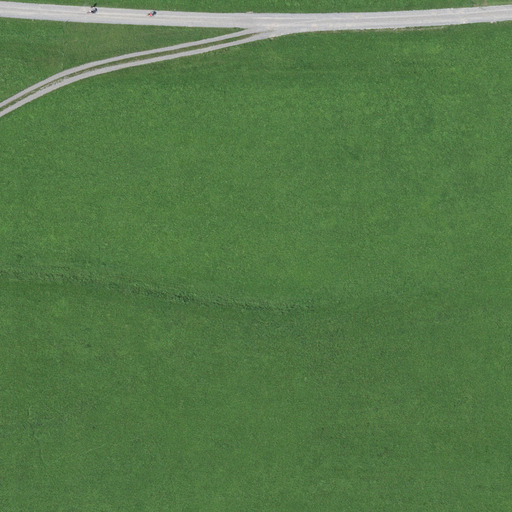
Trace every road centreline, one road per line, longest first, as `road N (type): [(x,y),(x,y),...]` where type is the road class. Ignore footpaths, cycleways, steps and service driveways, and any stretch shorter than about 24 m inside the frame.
road 1 (track): [(0,7),(289,23),(511,13)]
road 2 (track): [(0,113),(73,72),(289,23)]
